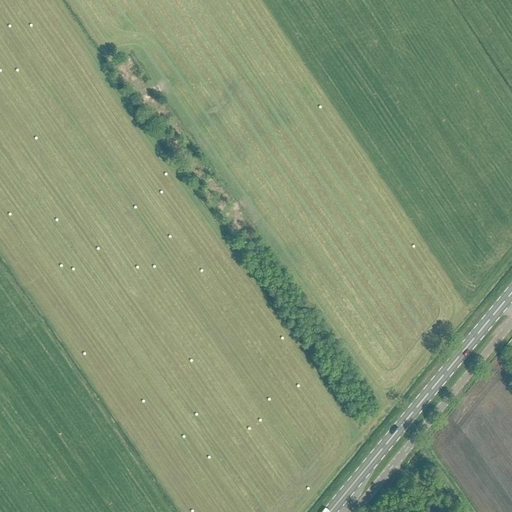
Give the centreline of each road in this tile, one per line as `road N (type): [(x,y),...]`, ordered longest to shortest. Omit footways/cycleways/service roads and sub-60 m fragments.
road 1 (primary): [(330,511),(502,304)]
road 2 (unclassified): [(355,511),(511,322)]
